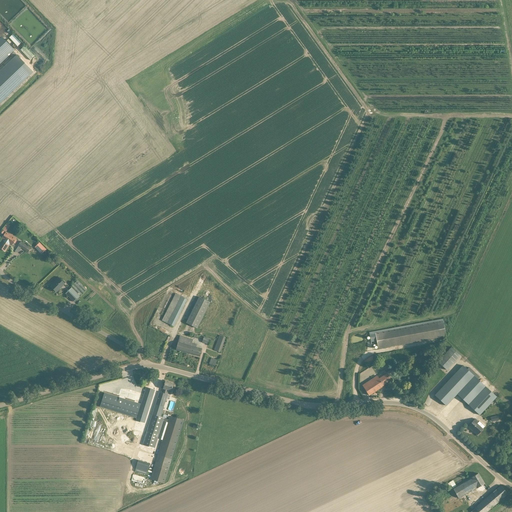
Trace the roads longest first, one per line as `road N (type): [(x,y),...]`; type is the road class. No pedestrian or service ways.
road 1 (unclassified): [(511,486),(408,404),(297,403),(144,364)]
road 2 (unclassified): [(144,364),(0,271)]
road 3 (unclassified): [(144,364),(0,405)]
